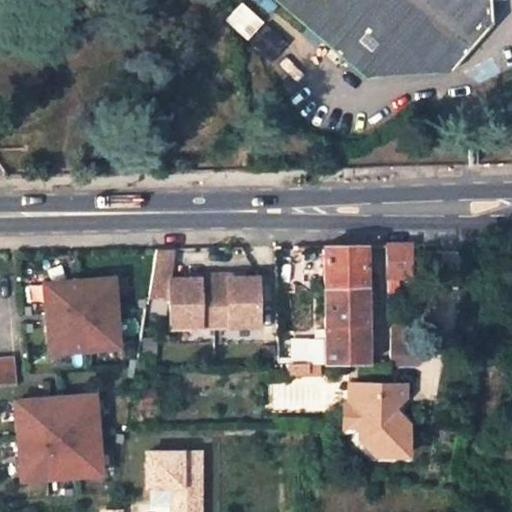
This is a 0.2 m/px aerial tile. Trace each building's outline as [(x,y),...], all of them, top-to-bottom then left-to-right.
[(273,0),(365,79),(450,73),(492,25),(490,1),(490,0),(273,0)] [(511,243),(503,244),(500,273),(511,274),(511,243)] [(398,276),(409,277),(411,245),(399,246),(387,246),(386,276),(398,276)] [(324,281),(324,288),(364,288),(364,275),(364,246),(353,247),(324,247),(324,265),(324,281)] [(364,275),(386,276),(387,246),(364,246),(364,275)] [(155,250),(151,277),(148,297),(166,300),(170,276),(174,250),(155,250)] [(324,265),(315,265),(315,281),(324,281),(324,265)] [(254,273),(170,276),(166,300),(169,328),(258,329),(254,273)] [(111,275),(42,281),(49,351),(118,344),(111,275)] [(387,289),(398,290),(398,276),(386,276),(387,289)] [(366,354),(364,288),(324,288),(324,339),(324,363),(366,362),(366,354)] [(400,323),(389,335),(389,344),(408,343),(408,333),(400,323)] [(324,339),(291,340),(291,363),(316,363),(324,363),(324,339)] [(408,343),(389,344),(390,361),(418,361),(418,343),(408,343)] [(0,383),(17,382),(14,352),(0,353),(0,383)] [(289,374),(316,374),(316,363),(291,363),(290,363),(289,374)] [(403,381),(348,382),(348,402),(362,416),(361,426),(361,437),(377,452),(393,452),(393,436),(409,435),(409,419),(394,405),(403,396),(403,381)] [(73,474),(73,454),(99,453),(92,392),(15,399),(21,477),(73,474)] [(344,427),(361,426),(362,416),(348,402),(343,402),(344,427)] [(511,428),(511,415),(498,414),(495,418),(495,422),(496,425),(499,427),(511,428)] [(393,436),(393,452),(409,452),(409,435),(393,436)]
